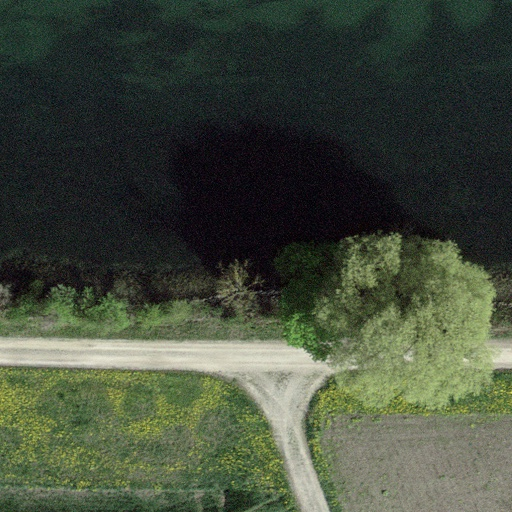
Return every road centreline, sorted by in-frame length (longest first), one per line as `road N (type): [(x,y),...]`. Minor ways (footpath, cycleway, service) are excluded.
road 1 (track): [(0,350),(511,353)]
road 2 (track): [(261,357),(322,511)]
